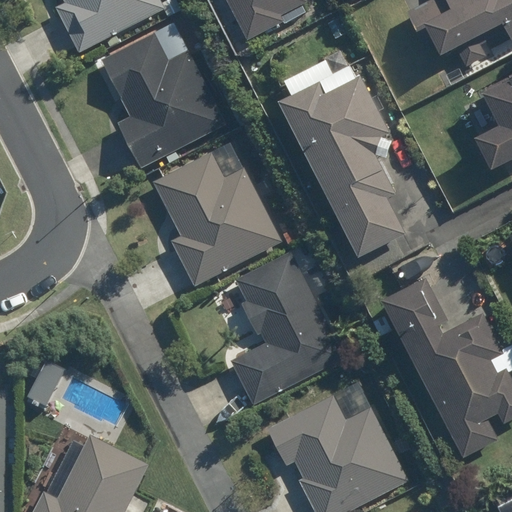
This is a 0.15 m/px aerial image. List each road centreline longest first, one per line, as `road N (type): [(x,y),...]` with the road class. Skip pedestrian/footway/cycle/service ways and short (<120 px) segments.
road 1 (residential): [(57,186),(225,511)]
road 2 (residential): [(0,289),(47,250),(58,222),(57,186)]
